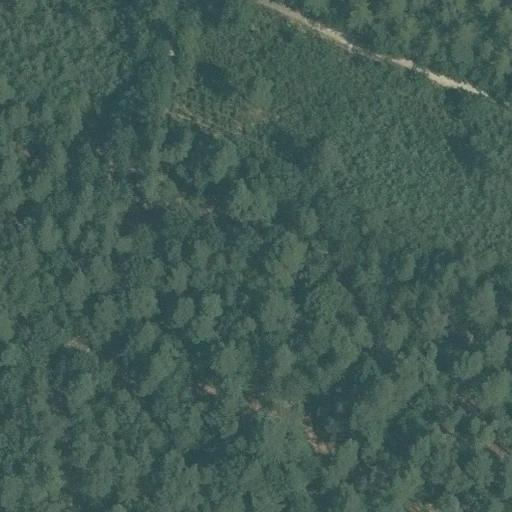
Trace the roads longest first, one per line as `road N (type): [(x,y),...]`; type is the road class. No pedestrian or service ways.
road 1 (unknown): [(142,0),(137,209),(0,463)]
road 2 (track): [(271,0),(511,103)]
